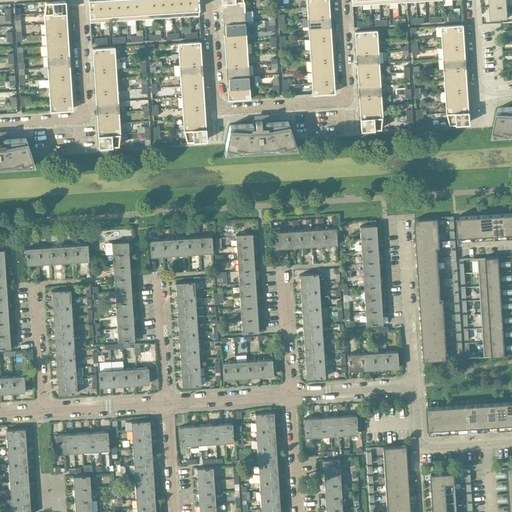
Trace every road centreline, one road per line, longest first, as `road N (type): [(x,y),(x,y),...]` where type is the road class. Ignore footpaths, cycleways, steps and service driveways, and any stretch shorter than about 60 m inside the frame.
road 1 (residential): [(341,0),(345,98),(215,106),(207,0)]
road 2 (residential): [(78,0),(85,115),(0,124)]
road 3 (residential): [(413,385),(403,220)]
road 4 (residential): [(413,385),(418,448),(487,444)]
road 5 (residential): [(41,410),(32,283)]
road 6 (residential): [(166,401),(157,275)]
road 7 (residential): [(289,393),(280,268)]
road 8 (residential): [(41,410),(166,401)]
road 9 (residential): [(289,393),(413,385)]
road 10 (residential): [(166,401),(289,393)]
road 11 (residential): [(471,0),(478,84),(488,93),(511,91)]
